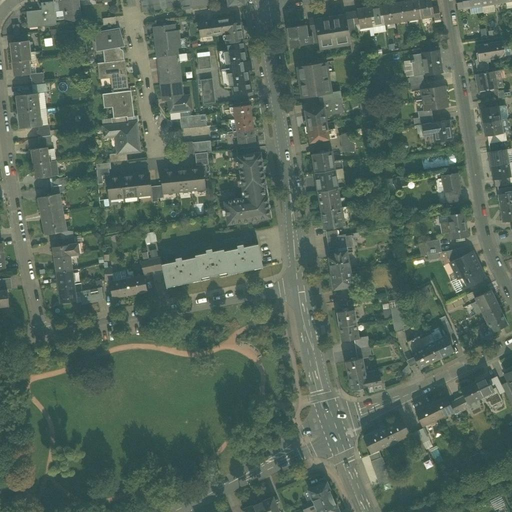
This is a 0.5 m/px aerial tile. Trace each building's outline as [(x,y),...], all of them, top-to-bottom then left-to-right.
[(53,0),(54,2),(55,12),(66,11),(67,19),(81,17),(79,0),(53,0)] [(142,13),(192,5),(191,0),(148,0),(141,1),(142,13)] [(215,0),(191,0),(192,5),(192,8),(216,5),(215,0)] [(418,0),(417,0),(406,2),(409,20),(421,18),(418,0)] [(431,0),(418,0),(421,18),(433,16),(434,16),(432,8),(431,0)] [(56,24),(55,12),(54,2),(41,3),(42,10),(27,12),(28,23),(43,21),(44,26),(56,24)] [(406,2),(394,4),(397,22),(409,20),(406,2)] [(394,4),(382,6),(385,24),(397,22),(394,4)] [(482,6),(483,13),(483,14),(495,12),(494,4),(482,6)] [(382,6),(369,8),(372,26),(385,24),(382,6)] [(482,6),(469,8),(471,15),(483,13),(482,6)] [(360,28),(372,26),(369,8),(357,10),(357,12),(359,24),(360,28)] [(356,36),(354,25),(352,13),(345,14),(345,16),(346,16),(349,37),(356,36)] [(318,43),(319,48),(351,43),(349,37),(346,16),(345,16),(316,21),(315,21),(318,43)] [(233,17),(211,21),(213,35),(225,33),(226,43),(243,41),(240,22),(234,23),(233,17)] [(312,36),(313,44),(318,43),(315,21),(316,21),(315,19),(309,20),(311,36),(312,36)] [(200,37),(213,35),(211,21),(198,23),(200,37)] [(12,24),(14,36),(22,35),(20,23),(12,24)] [(157,49),(158,57),(177,55),(178,54),(177,49),(180,48),(178,30),(175,31),(174,25),(168,25),(166,24),(163,24),(162,26),(154,27),(155,35),(154,35),(156,49),(157,49)] [(290,47),(309,44),(308,37),(306,25),(287,28),(290,47)] [(103,49),(104,56),(122,54),(122,49),(120,48),(119,42),(122,41),(120,29),(95,33),(98,50),(103,49)] [(29,60),(31,60),(29,50),(28,41),(11,43),(13,62),(29,60)] [(247,62),(243,41),(226,43),(228,50),(224,51),(229,87),(233,86),(234,93),(251,91),(248,69),(251,69),(250,61),(247,62)] [(501,56),(502,56),(501,48),(503,47),(503,46),(503,41),(502,41),(477,45),(478,56),(477,56),(476,57),(477,59),(476,60),(487,58),(487,60),(495,59),(496,59),(495,58),(498,58),(498,57),(501,57),(501,56)] [(509,46),(503,46),(503,47),(501,48),(502,56),(510,54),(509,46)] [(36,49),(29,50),(31,60),(38,59),(36,49)] [(439,51),(422,54),(425,75),(442,72),(439,51)] [(104,56),(104,63),(123,60),(122,54),(104,56)] [(422,75),(425,75),(422,54),(411,55),(412,60),(414,76),(422,75)] [(158,57),(161,85),(181,82),(177,55),(158,57)] [(210,56),(198,57),(199,69),(211,68),(210,56)] [(477,71),(489,70),(487,60),(487,58),(476,60),(475,60),(477,71)] [(30,75),(29,60),(13,62),(15,76),(30,75)] [(111,78),(112,90),(128,88),(125,60),(123,60),(104,63),(98,63),(99,76),(110,75),(111,78)] [(414,76),(412,60),(404,61),(406,77),(410,76),(414,76)] [(298,67),(303,98),(321,95),(331,94),(330,93),(329,84),(326,84),(324,73),(327,72),(325,62),(298,67)] [(502,70),(494,71),(497,88),(503,87),(502,79),(503,79),(502,70)] [(475,75),(478,91),(497,88),(494,71),(475,75)] [(410,76),(411,85),(423,83),(422,75),(414,76),(410,76)] [(31,78),(32,85),(44,84),(45,83),(44,77),(31,78)] [(212,79),(201,81),(204,104),(215,103),(212,79)] [(182,91),(181,82),(161,85),(163,100),(168,99),(170,112),(191,110),(190,96),(184,97),(183,91),(182,91)] [(424,89),(423,83),(411,85),(412,92),(422,90),(422,89),(424,89)] [(422,90),(423,100),(446,97),(444,86),(424,89),(422,89),(422,90)] [(115,118),(115,119),(127,117),(133,116),(130,91),(105,94),(106,106),(113,105),(115,118)] [(321,95),(322,102),(341,98),(340,91),(330,93),(331,94),(321,95)] [(17,95),(19,112),(39,110),(37,93),(17,95)] [(447,107),(446,97),(423,100),(425,110),(425,111),(430,110),(447,107)] [(328,108),(329,115),(341,113),(343,112),(341,98),(322,102),(323,107),(324,107),(324,109),(328,108)] [(380,104),(370,106),(371,112),(381,110),(381,107),(380,104)] [(234,113),(235,119),(252,117),(250,105),(229,108),(230,113),(234,113)] [(504,105),(498,106),(500,120),(505,119),(507,119),(508,117),(506,107),(504,106),(504,105)] [(481,109),(483,123),(500,120),(498,106),(481,109)] [(304,121),(305,127),(326,123),(325,118),(324,109),(324,107),(323,107),(305,111),(306,120),(304,121)] [(41,126),(39,110),(19,112),(21,128),(38,126),(41,126)] [(181,129),(189,128),(188,116),(179,117),(181,129)] [(432,123),(431,116),(419,118),(420,125),(422,125),(432,123)] [(232,126),(233,132),(253,129),(252,117),(235,119),(236,126),(232,126)] [(449,120),(433,123),(436,142),(451,140),(450,126),(450,125),(449,120)] [(502,134),(500,120),(483,123),(485,137),(487,136),(502,134)] [(118,154),(127,153),(140,152),(138,136),(137,136),(136,122),(128,123),(112,125),(103,126),(104,138),(116,137),(119,136),(120,144),(117,144),(118,154)] [(329,139),(327,130),(326,123),(305,127),(306,133),(308,133),(310,143),(329,139)] [(434,143),(436,142),(433,123),(432,123),(422,125),(424,137),(433,136),(434,143)] [(255,141),(253,129),(233,132),(234,137),(238,137),(239,144),(255,141)] [(335,129),(327,130),(329,139),(336,138),(335,129)] [(340,136),(341,141),(353,139),(351,131),(340,136)] [(487,136),(488,144),(506,141),(505,133),(502,134),(487,136)] [(342,143),(342,147),(354,145),(353,141),(353,139),(341,141),(342,143)] [(194,154),(195,154),(207,153),(212,152),(210,141),(193,143),(194,154)] [(186,155),(194,154),(193,143),(193,142),(184,143),(185,151),(186,155)] [(32,149),(34,164),(49,162),(47,147),(32,149)] [(54,148),(48,149),(50,160),(56,159),(54,148)] [(489,152),(491,166),(508,163),(506,150),(506,149),(489,152)] [(312,155),(315,173),(335,169),(334,161),(332,151),(312,155)] [(110,155),(110,163),(127,161),(127,153),(118,154),(110,155)] [(224,201),(227,225),(271,218),(267,195),(265,195),(264,188),(266,188),(261,153),(238,156),(237,156),(242,192),(244,191),(245,198),(232,200),(224,201)] [(341,160),(334,161),(335,169),(342,168),(341,160)] [(51,176),(49,162),(34,164),(36,178),(51,176)] [(510,177),(508,163),(491,166),(493,180),(510,177)] [(203,168),(189,170),(191,191),(205,189),(203,168)] [(345,187),(342,168),(335,169),(338,188),(345,187)] [(109,175),(109,169),(97,170),(98,184),(103,184),(102,176),(109,175)] [(315,173),(318,192),(338,188),(335,169),(315,173)] [(177,192),(191,191),(189,170),(175,171),(177,192)] [(163,193),(177,192),(175,171),(161,173),(162,186),(163,193)] [(441,176),(444,192),(460,190),(458,173),(441,176)] [(149,174),(135,175),(137,196),(151,195),(151,187),(149,174)] [(123,198),(137,196),(135,175),(121,177),(123,198)] [(110,199),(123,198),(121,177),(107,178),(110,199)] [(493,180),(494,187),(511,185),(511,183),(510,177),(493,180)] [(52,187),(53,193),(64,191),(64,185),(63,178),(51,180),(52,187)] [(321,211),(341,207),(339,198),(338,188),(318,192),(321,211)] [(444,192),(446,203),(462,201),(460,190),(444,192)] [(501,208),(511,206),(511,192),(510,193),(498,195),(501,208)] [(38,198),(42,216),(61,213),(59,204),(61,203),(59,193),(38,198)] [(347,206),(345,206),(341,207),(321,211),(324,230),(345,226),(344,221),(349,220),(347,206)] [(511,220),(511,206),(501,208),(503,222),(511,220)] [(63,222),(61,213),(42,216),(46,235),(61,232),(67,231),(65,221),(63,222)] [(448,215),(449,222),(451,232),(467,230),(464,213),(448,215)] [(468,237),(467,230),(451,232),(449,222),(440,223),(442,234),(447,233),(448,240),(468,237)] [(326,232),(327,238),(338,236),(337,230),(326,232)] [(155,231),(144,233),(146,243),(157,241),(155,231)] [(340,249),(347,248),(345,235),(338,236),(340,249)] [(340,249),(338,236),(327,238),(329,251),(340,249)] [(74,237),(62,239),(63,246),(75,244),(74,237)] [(425,242),(427,255),(440,252),(437,239),(425,242)] [(53,247),(55,257),(70,255),(79,254),(78,244),(75,244),(63,246),(53,247)] [(238,248),(224,251),(228,271),(236,269),(236,272),(255,268),(254,266),(263,264),(258,244),(244,247),(243,244),(237,245),(238,248)] [(196,255),(196,257),(200,277),(201,278),(228,272),(228,271),(224,251),(223,249),(213,251),(212,248),(206,249),(207,253),(196,255)] [(445,251),(450,262),(466,254),(462,248),(445,251)] [(152,257),(158,255),(156,249),(150,250),(152,257)] [(328,257),(331,273),(350,270),(347,250),(334,253),(334,256),(328,257)] [(450,262),(458,278),(463,289),(473,284),(483,279),(485,279),(472,252),(466,254),(450,262)] [(139,256),(141,262),(149,261),(149,260),(147,254),(139,256)] [(55,257),(57,272),(72,270),(70,255),(55,257)] [(161,257),(154,259),(157,270),(163,269),(162,264),(161,257)] [(193,279),(200,277),(196,257),(182,260),(182,257),(176,258),(176,261),(162,264),(163,269),(166,284),(174,283),(175,285),(193,281),(193,279)] [(149,260),(149,261),(151,272),(157,270),(154,259),(149,260)] [(143,273),(151,272),(149,261),(141,262),(143,273)] [(104,269),(105,280),(113,279),(112,268),(104,269)] [(57,272),(59,287),(74,284),(72,270),(57,272)] [(353,287),(350,270),(331,273),(333,290),(353,287)] [(144,275),(127,279),(130,295),(147,292),(144,275)] [(0,279),(0,282),(1,291),(7,290),(12,289),(11,278),(0,279)] [(456,292),(463,289),(458,278),(451,282),(456,292)] [(113,298),(130,295),(127,279),(110,282),(113,298)] [(473,284),(476,290),(485,286),(486,285),(483,279),(473,284)] [(76,301),(76,298),(75,293),(74,284),(59,287),(60,300),(68,299),(68,302),(76,301)] [(488,291),(485,286),(476,290),(472,292),(474,298),(488,291)] [(101,287),(75,293),(76,298),(80,297),(82,305),(104,300),(101,287)] [(350,290),(351,300),(363,298),(361,288),(350,290)] [(1,291),(0,290),(0,306),(9,306),(7,290),(1,291)] [(474,298),(476,301),(481,312),(497,304),(490,290),(488,291),(474,298)] [(474,298),(472,292),(466,295),(471,304),(476,301),(474,298)] [(476,315),(481,312),(476,301),(471,304),(476,315)] [(502,314),(497,304),(481,312),(486,322),(502,314)] [(392,318),(394,333),(404,330),(397,307),(391,309),(392,318)] [(337,312),(339,327),(357,324),(354,310),(337,312)] [(508,325),(502,314),(486,322),(492,333),(508,325)] [(440,318),(447,334),(453,332),(445,315),(440,318)] [(359,338),(357,324),(339,327),(341,341),(354,339),(359,338)] [(446,335),(434,341),(442,357),(454,351),(446,335)] [(354,339),(356,349),(369,347),(368,336),(359,338),(354,339)] [(407,342),(412,352),(424,346),(419,336),(407,342)] [(432,362),(442,357),(434,341),(424,346),(432,362)] [(432,362),(424,346),(412,352),(420,368),(432,362)] [(371,357),(369,347),(356,349),(357,359),(363,358),(363,359),(371,357)] [(345,362),(348,376),(365,372),(363,359),(363,358),(357,359),(345,362)] [(374,370),(365,372),(368,386),(382,384),(380,377),(376,377),(374,370)] [(351,390),(368,386),(365,372),(348,376),(351,390)] [(486,376),(473,383),(481,398),(483,397),(494,391),(492,389),(489,381),(486,376)] [(495,387),(499,394),(504,392),(497,377),(489,381),(492,389),(495,387)] [(501,385),(511,406),(511,405),(511,390),(507,382),(501,385)] [(468,404),(481,398),(473,383),(460,389),(464,396),(468,404)] [(494,391),(483,397),(485,402),(489,400),(491,405),(502,400),(499,394),(495,387),(492,389),(494,391)] [(446,396),(430,404),(438,419),(453,411),(449,403),(446,396)] [(464,396),(455,401),(462,414),(470,409),(468,404),(464,396)] [(456,416),(462,414),(455,401),(449,403),(453,411),(456,416)] [(422,427),(438,419),(430,404),(415,412),(422,427)] [(363,437),(371,453),(409,435),(402,418),(363,437)] [(423,428),(417,431),(422,441),(423,444),(429,440),(423,428)] [(416,444),(422,441),(417,431),(411,434),(416,444)] [(368,456),(371,461),(381,457),(379,452),(368,456)] [(390,482),(381,457),(371,461),(380,486),(390,482)] [(317,511),(339,511),(326,482),(308,490),(314,502),(315,505),(316,507),(317,511)] [(278,511),(273,498),(258,504),(261,511),(278,511)]
